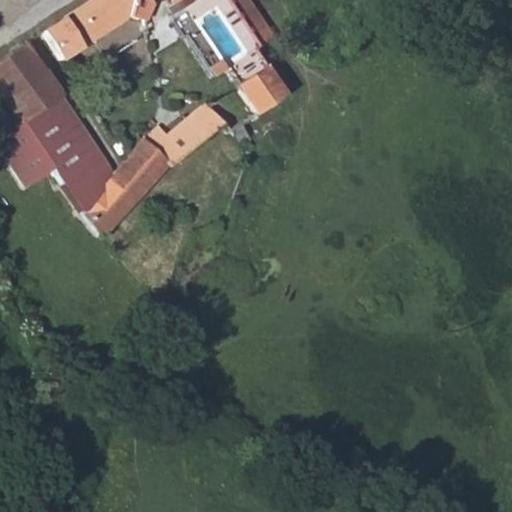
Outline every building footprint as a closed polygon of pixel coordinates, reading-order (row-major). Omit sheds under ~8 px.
[(146,0),(88,0),(39,32),(59,61),(126,18),(143,22),(149,6),(149,3),(146,0)] [(58,98),(21,44),(0,56),(0,100),(14,121),(0,131),(0,160),(19,189),(46,171),(76,216),(97,238),(162,165),(166,169),(221,125),(201,105),(163,136),(156,126),(144,135),(110,176),(99,188),(45,106),(58,98)] [(221,70),(252,116),(281,98),(271,82),(250,51),(221,70)] [(110,176),(58,98),(45,106),(99,188),(110,176)] [(0,131),(14,121),(0,100),(0,131)]
